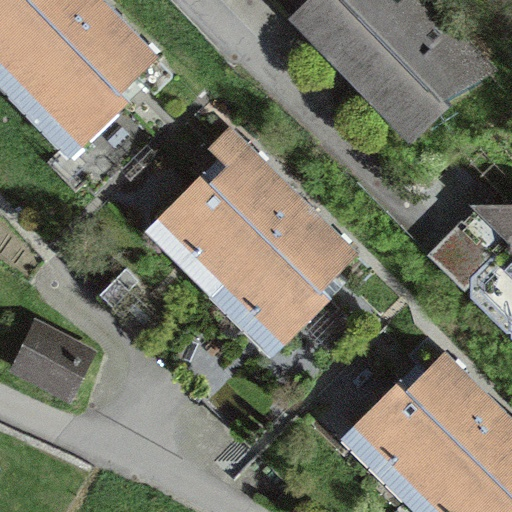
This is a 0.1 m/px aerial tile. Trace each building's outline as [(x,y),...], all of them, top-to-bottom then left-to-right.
[(0,0),(0,61),(21,82),(103,3),(100,0),(0,0)] [(412,163),(494,82),(412,0),(330,0),(289,41),(412,163)] [(103,3),(21,82),(74,138),(157,58),(103,3)] [(221,282),(302,201),(231,129),(211,147),(228,164),(166,227),(221,282)] [(302,201),(221,282),(277,336),(358,255),(302,201)] [(511,325),(511,205),(483,207),(511,245),(511,251),(475,289),(511,325)] [(88,358),(35,331),(18,364),(70,391),(88,358)] [(420,493),(501,410),(443,353),(362,436),(420,493)] [(439,511),(495,511),(511,495),(511,420),(501,410),(420,493),(439,511)] [(511,511),(511,495),(495,511),(511,511)]
